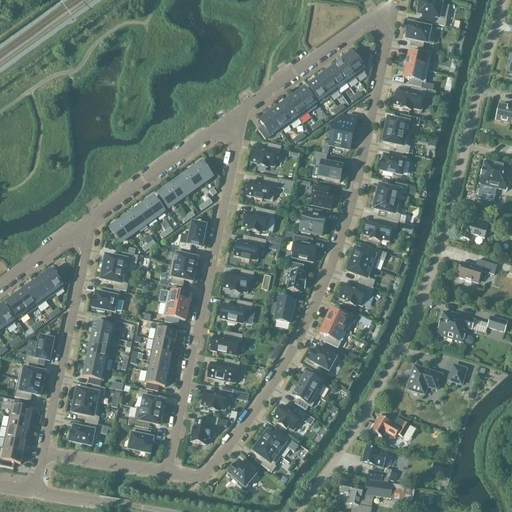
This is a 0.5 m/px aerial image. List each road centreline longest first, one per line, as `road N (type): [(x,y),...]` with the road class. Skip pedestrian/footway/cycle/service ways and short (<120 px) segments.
road 1 (residential): [(166,473),(199,478),(286,360),(339,241),(376,94),(389,25),(376,15),(245,107)]
road 2 (residential): [(296,511),(401,354),(437,251),(503,0)]
road 3 (residential): [(166,473),(245,107)]
road 4 (residential): [(93,215),(42,453)]
road 5 (residential): [(245,107),(93,215)]
road 6 (residential): [(42,453),(166,473)]
